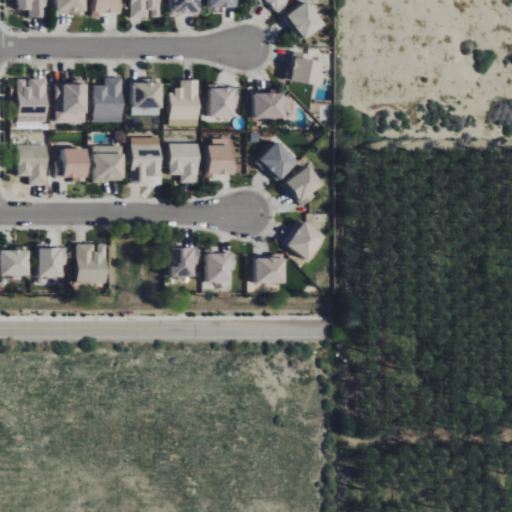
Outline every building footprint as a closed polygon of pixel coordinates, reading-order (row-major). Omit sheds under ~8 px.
[(29,18),(48,17),(47,0),(18,0),(18,10),(29,10),(29,18)] [(57,0),(57,14),(87,13),(86,0),(57,0)] [(120,0),(91,0),(92,16),(103,16),(103,13),(120,13),(120,0)] [(130,0),(131,18),(150,18),(160,18),(160,0),(130,0)] [(199,0),(170,0),(171,14),(199,14),(199,0)] [(209,0),(209,8),(238,9),(237,0),(209,0)] [(260,0),(278,12),(286,0),(260,0)] [(287,14),(302,40),(325,26),(310,0),(287,14)] [(286,79),(318,86),(324,60),(291,53),(286,79)] [(92,85),(92,122),(123,122),(123,77),(104,77),(104,85),(92,85)] [(17,79),(16,122),(46,122),(46,79),(27,79),(17,79)] [(199,80),(180,80),(180,90),(170,90),(169,119),(199,119),(199,80)] [(86,122),(86,82),(54,82),(55,122),(86,122)] [(162,83),(132,82),(132,115),(161,115),(162,83)] [(210,118),(234,117),(234,105),(238,105),(238,88),(210,88),(210,118)] [(254,93),(254,118),(283,118),(284,93),(254,93)] [(130,138),(131,185),(151,184),(151,176),(161,176),(160,137),(130,138)] [(208,175),(232,175),(232,139),(208,138),(208,175)] [(257,163),(278,183),(298,162),(277,142),(257,163)] [(199,144),(170,143),(169,175),(181,175),(180,182),(199,183),(199,144)] [(29,184),(48,184),(47,145),(18,145),(18,177),(29,176),(29,184)] [(123,146),(94,146),(95,181),(124,180),(123,146)] [(88,181),(88,148),(62,149),(62,161),(55,161),(55,178),(73,177),(73,182),(88,181)] [(311,193),(323,186),(311,166),(283,183),(297,208),(314,198),(311,193)] [(324,235),(301,219),(284,245),(308,260),(324,235)] [(96,243),(76,244),(77,282),(108,282),(107,244),(96,244),(96,243)] [(39,277),(63,277),(63,265),(66,265),(66,247),(39,247),(39,277)] [(170,277),(194,277),(194,264),(198,264),(198,247),(170,248),(170,277)] [(30,250),(0,250),(0,251),(0,275),(29,276),(30,250)] [(207,253),(207,283),(233,283),(233,253),(207,253)] [(256,284),(284,283),(284,254),(270,254),(270,258),(255,258),(256,284)]
